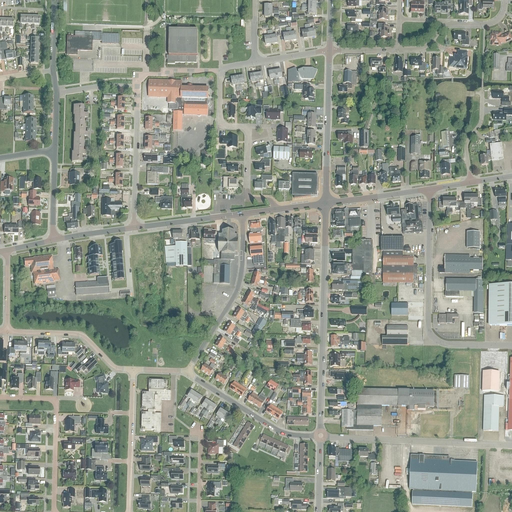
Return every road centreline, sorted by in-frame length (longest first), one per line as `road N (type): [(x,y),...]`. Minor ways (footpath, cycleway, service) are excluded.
road 1 (tertiary): [(320,434),(325,203)]
road 2 (unclassified): [(511,347),(432,340),(430,190)]
road 3 (unclassified): [(320,434),(511,445)]
road 4 (unclassified): [(188,372),(238,288),(242,214)]
road 5 (tertiary): [(325,203),(328,51)]
road 6 (unclassified): [(320,434),(282,432),(188,372)]
road 7 (residential): [(6,333),(81,334),(116,369),(133,370)]
road 8 (residential): [(132,227),(137,87)]
